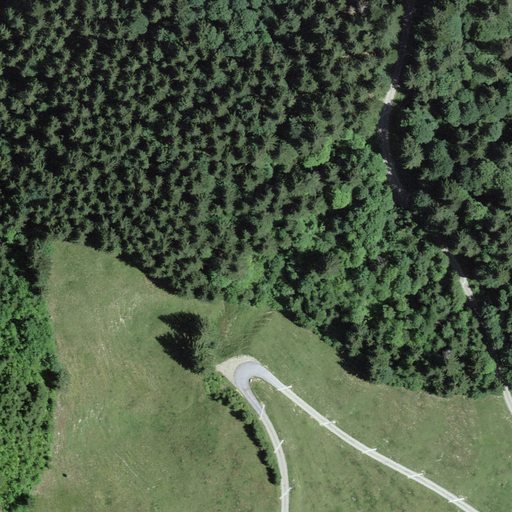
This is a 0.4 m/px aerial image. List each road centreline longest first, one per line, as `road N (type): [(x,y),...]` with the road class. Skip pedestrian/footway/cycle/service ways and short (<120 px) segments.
road 1 (track): [(511,406),(466,286),(393,172),(387,121),(413,0)]
road 2 (track): [(285,511),(281,458),(241,387),(246,368),(259,369),(347,438),(473,511)]
